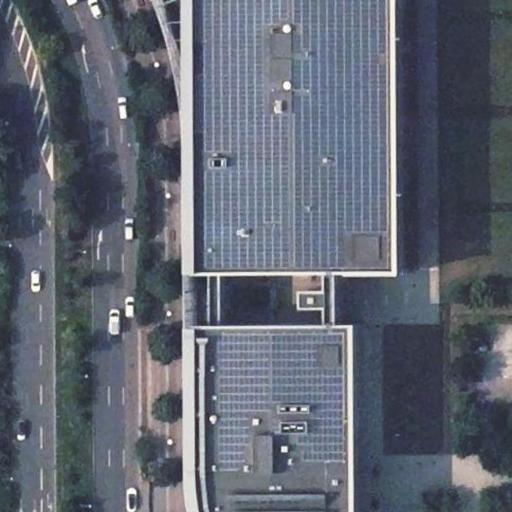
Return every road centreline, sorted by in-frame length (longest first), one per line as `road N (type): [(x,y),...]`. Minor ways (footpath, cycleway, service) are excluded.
road 1 (primary): [(114,511),(106,137),(97,62),(68,0)]
road 2 (primary): [(0,42),(28,151),(32,511)]
